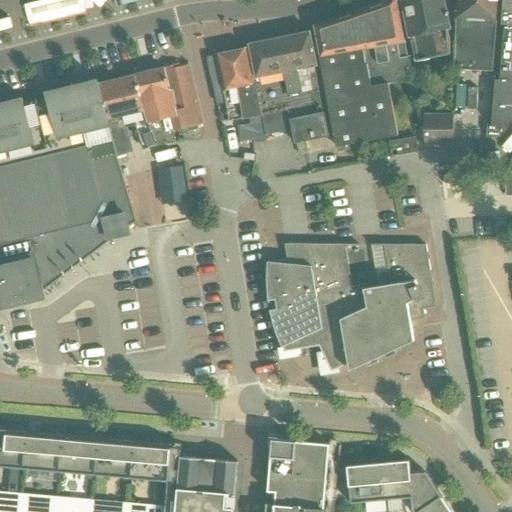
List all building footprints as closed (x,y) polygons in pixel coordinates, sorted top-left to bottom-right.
[(377,99),(384,138),(398,135),(389,85),(412,80),(396,0),(390,0),(355,13),(356,17),(361,47),(363,47),(366,63),(364,63),(364,66),(366,65),(370,86),(374,86),(376,99),(377,99)] [(414,62),(450,54),(450,41),(446,27),(450,27),(444,0),(400,0),(408,36),(414,62)] [(456,0),(456,19),(454,70),(473,70),(493,71),(497,21),(498,0),(456,0)] [(488,123),(487,137),(499,137),(504,132),(505,132),(508,127),(511,119),(511,0),(503,0),(502,24),(505,25),(500,79),(496,79),(492,124),(488,123)] [(363,47),(361,47),(356,17),(315,26),(324,70),(322,71),(323,78),(322,80),(329,116),(330,115),(336,146),(384,138),(377,99),(376,99),(374,86),(370,86),(366,65),(364,66),(364,63),(366,63),(363,47)] [(329,137),(317,78),(319,78),(310,32),(288,36),(297,82),(304,139),(302,139),(302,142),(329,137)] [(304,139),(297,82),(288,36),(253,43),(260,79),(256,80),(260,107),(261,114),(262,114),(263,120),(262,120),(265,135),(266,135),(292,130),(295,144),(302,142),(302,139),(304,139)] [(260,107),(256,80),(255,81),(248,48),(216,54),(223,90),(226,105),(241,102),(244,118),(261,114),(260,107)] [(172,131),(173,131),(173,129),(177,128),(180,135),(199,129),(198,123),(202,122),(188,65),(179,68),(178,64),(163,68),(168,91),(173,93),(177,108),(167,111),(172,131)] [(173,93),(168,91),(163,68),(133,76),(153,146),(175,143),(173,131),(172,131),(167,111),(177,108),(173,93)] [(143,149),(153,146),(133,76),(99,84),(99,82),(98,82),(108,119),(118,156),(133,151),(127,127),(136,124),(143,149)] [(117,156),(118,156),(108,119),(98,82),(97,83),(98,84),(0,107),(0,303),(37,294),(111,239),(110,239),(132,234),(130,225),(135,221),(136,221),(117,156)] [(454,138),(454,114),(440,114),(440,137),(442,137),(454,138)] [(266,135),(265,135),(262,120),(250,123),(253,142),(265,142),(266,135)] [(419,151),(416,136),(389,141),(391,150),(397,149),(398,155),(419,151)] [(158,171),(160,188),(184,184),(182,167),(158,171)] [(467,182),(467,174),(443,176),(443,183),(467,182)] [(352,290),(344,244),(284,243),(287,261),(268,259),(284,351),(319,346),(325,359),(324,360),(323,361),(322,361),(322,363),(322,364),(322,365),(323,367),(324,367),(325,368),(326,368),(327,368),(329,368),(331,371),(412,333),(410,321),(425,318),(422,304),(435,302),(425,244),(383,244),(390,284),(352,290)] [(446,405),(450,398),(443,394),(439,401),(446,405)] [(23,469),(26,432),(0,429),(0,466),(10,468),(7,492),(0,491),(0,511),(19,511),(21,493),(17,493),(20,469),(23,469)] [(59,472),(62,435),(26,432),(23,469),(59,472)] [(95,475),(98,438),(62,435),(59,472),(95,475)] [(131,478),(134,441),(98,438),(95,475),(131,478)] [(323,511),(329,444),(271,439),(266,511),(323,511)] [(168,481),(170,444),(134,441),(131,478),(168,481)] [(232,511),(233,503),(237,457),(181,454),(182,445),(170,444),(168,481),(166,506),(165,511),(232,511)] [(410,473),(409,460),(347,466),(348,503),(411,497),(411,499),(412,510),(413,511),(451,511),(441,497),(425,472),(410,473)] [(55,511),(57,496),(21,493),(19,511),(55,511)] [(91,511),(93,499),(57,496),(55,511),(91,511)] [(127,511),(129,502),(93,499),(91,511),(127,511)] [(165,511),(166,506),(129,502),(127,511),(165,511)]
